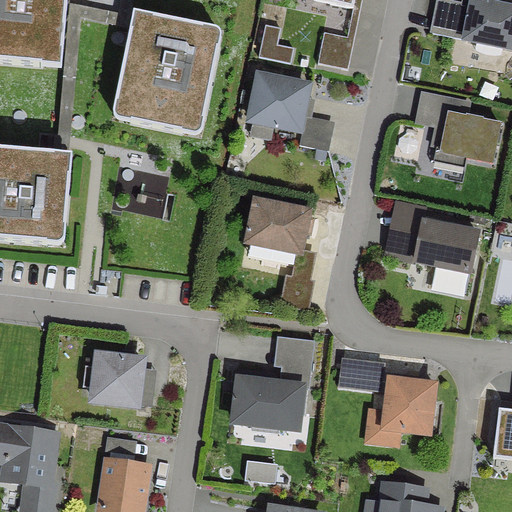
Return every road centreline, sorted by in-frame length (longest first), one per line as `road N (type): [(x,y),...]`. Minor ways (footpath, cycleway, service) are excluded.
road 1 (residential): [(405,0),(339,329),(511,356)]
road 2 (residential): [(0,303),(171,326),(193,336),(204,355),(178,511)]
